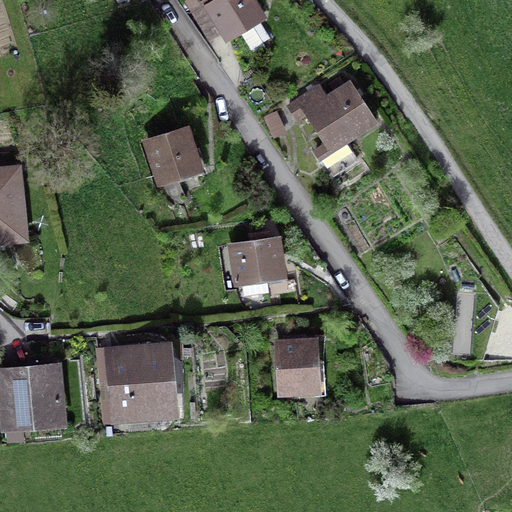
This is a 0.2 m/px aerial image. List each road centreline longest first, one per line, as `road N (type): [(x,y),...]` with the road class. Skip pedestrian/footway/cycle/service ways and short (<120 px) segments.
road 1 (unclassified): [(172,10),(417,383),(437,392),(511,379)]
road 2 (unclassified): [(511,265),(377,63),(319,0)]
